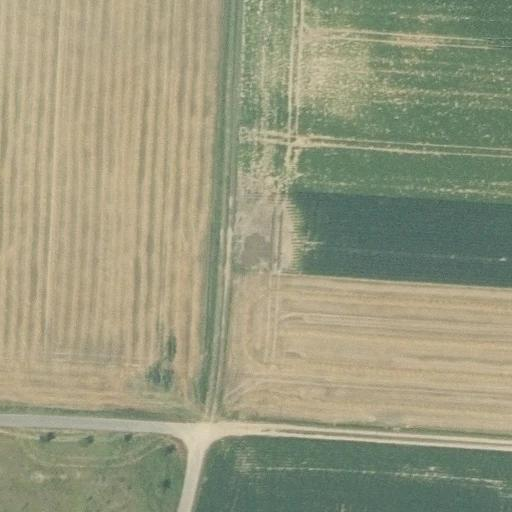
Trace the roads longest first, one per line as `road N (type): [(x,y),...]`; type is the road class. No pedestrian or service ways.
road 1 (track): [(202,429),(511,447)]
road 2 (track): [(0,422),(202,429)]
